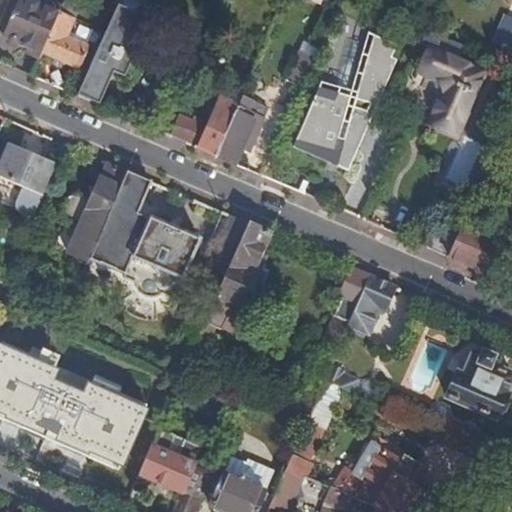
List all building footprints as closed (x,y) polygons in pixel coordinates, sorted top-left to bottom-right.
[(6,38),(43,54),(62,8),(46,1),(42,8),(24,0),(22,0),(14,17),(13,16),(8,27),(10,29),(6,38)] [(65,0),(62,8),(43,54),(79,70),(89,47),(69,38),(82,5),(70,0),(65,0)] [(140,16),(118,7),(114,16),(135,26),(140,16)] [(114,16),(79,98),(97,106),(112,71),(126,77),(133,61),(122,56),(135,26),(114,16)] [(511,24),(506,21),(493,49),(511,56),(511,24)] [(355,100),(332,91),(319,88),(292,150),(348,174),(396,62),(392,61),(397,48),(368,35),(367,38),(371,40),(373,43),(372,48),(377,50),(355,100)] [(485,73),(432,49),(422,72),(443,81),(446,84),(446,87),(430,125),(458,137),(485,73)] [(302,89),(315,60),(300,53),(288,82),(302,89)] [(178,82),(156,131),(171,138),(181,115),(193,88),(178,82)] [(269,109),(244,98),(235,116),(218,158),(236,167),(245,146),(252,148),(269,109)] [(199,150),(218,158),(235,116),(218,109),(199,150)] [(181,115),(171,138),(190,146),(200,123),(181,115)] [(18,213),(34,221),(58,166),(8,144),(0,162),(0,176),(23,187),(15,206),(18,213)] [(128,173),(107,164),(92,201),(78,195),(69,198),(63,214),(66,222),(80,228),(69,254),(88,263),(89,261),(128,173)] [(151,183),(128,173),(89,261),(125,277),(124,280),(135,285),(138,291),(140,295),(144,298),(148,300),(156,300),(163,297),(174,301),(199,242),(150,220),(150,221),(137,215),(151,183)] [(249,225),(224,215),(210,247),(220,251),(211,271),(227,278),(249,225)] [(249,225),(227,278),(219,296),(245,308),(259,276),(254,274),(271,235),(249,225)] [(503,246),(463,228),(449,259),(490,277),(503,246)] [(369,278),(352,270),(341,297),(343,298),(335,317),(350,324),(369,278)] [(369,278),(350,324),(347,331),(364,339),(366,334),(368,333),(378,310),(384,312),(394,289),(369,278)] [(50,287),(44,300),(68,311),(74,297),(50,287)] [(222,304),(217,302),(213,309),(219,312),(222,304)] [(495,358),(483,354),(480,363),(472,360),(465,378),(457,375),(447,397),(497,420),(508,396),(505,395),(511,379),(511,376),(491,367),(495,358)] [(331,368),(327,379),(326,382),(369,399),(373,388),(343,376),(343,373),(331,368)] [(315,374),(299,412),(304,415),(311,417),(318,401),(326,382),(327,379),(315,374)] [(249,391),(241,388),(238,395),(246,399),(249,391)] [(311,417),(308,425),(313,427),(323,403),(318,401),(311,417)] [(311,417),(304,415),(302,421),(308,425),(311,417)] [(313,427),(308,425),(294,457),(308,463),(322,432),(313,427)] [(203,449),(161,431),(141,477),(182,494),(174,511),(196,511),(201,501),(184,493),(203,449)] [(493,462),(508,450),(485,441),(479,455),(493,462)] [(381,511),(430,511),(439,505),(410,486),(421,467),(404,457),(401,463),(373,446),(355,475),(366,483),(356,500),(364,504),(379,511),(381,511)] [(312,465),(308,463),(294,457),(287,471),(306,479),(312,465)] [(240,482),(224,475),(211,506),(224,511),(256,511),(265,493),(249,485),(251,481),(242,477),(240,482)] [(356,500),(330,489),(325,503),(344,511),(360,511),(364,504),(356,500)]
